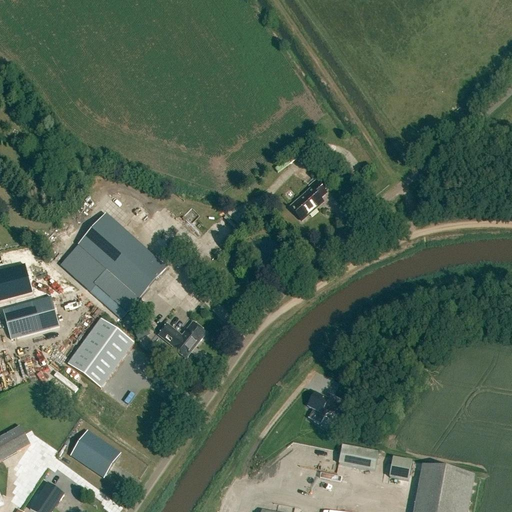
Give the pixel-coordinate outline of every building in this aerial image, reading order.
[(323,204),(324,204),(321,200),(327,195),(316,182),(309,188),(311,190),(290,208),(302,223),(303,222),(301,221),(308,215),(309,216),(317,210),(315,209),(322,203),(323,204)] [(80,247),(109,273),(139,300),(165,270),(107,217),(80,247)] [(25,266),(0,273),(0,304),(33,296),(25,266)] [(127,314),(139,300),(109,273),(98,285),(96,287),(90,294),(121,321),(127,314)] [(60,328),(52,299),(3,312),(11,342),(60,328)] [(101,390),(134,345),(102,321),(68,366),(101,390)] [(185,362),(206,336),(192,325),(180,339),(166,327),(158,337),(173,350),(172,351),(185,362)] [(1,377),(0,376),(0,390),(14,388),(11,373),(1,375),(1,377)] [(345,403),(330,396),(329,397),(330,397),(328,401),(315,394),(311,402),(311,401),(308,406),(309,406),(308,408),(313,411),(309,420),(308,419),(308,420),(321,427),(321,426),(320,426),(326,416),(329,414),(337,418),(344,404),(345,404),(345,403)] [(33,432),(44,419),(33,410),(22,423),(33,432)] [(0,462),(29,446),(19,429),(0,439),(0,462)] [(121,455),(88,433),(71,458),(104,481),(121,455)] [(343,449),(339,467),(375,474),(378,456),(343,449)] [(412,464),(393,461),(389,481),(409,485),(412,464)] [(66,470),(57,464),(46,480),(55,486),(66,470)] [(466,511),(473,476),(442,470),(442,468),(432,466),(432,469),(429,468),(420,511),(466,511)] [(31,511),(53,511),(65,496),(48,484),(30,511),(31,511)]
